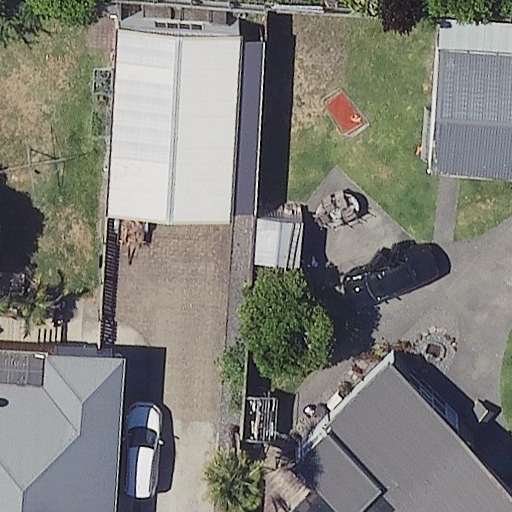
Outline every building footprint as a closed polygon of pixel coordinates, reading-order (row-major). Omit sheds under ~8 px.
[(232,7),(124,0),(104,0),(92,185),(220,194),(232,7)] [(511,8),(429,3),(419,151),(511,157),(511,8)] [(304,194),(240,187),(233,257),(297,263),(304,194)] [(0,511),(98,511),(109,325),(33,320),(31,352),(0,349),(0,511)] [(511,511),(511,466),(380,334),(280,434),(351,504),(342,511),(511,511)]
